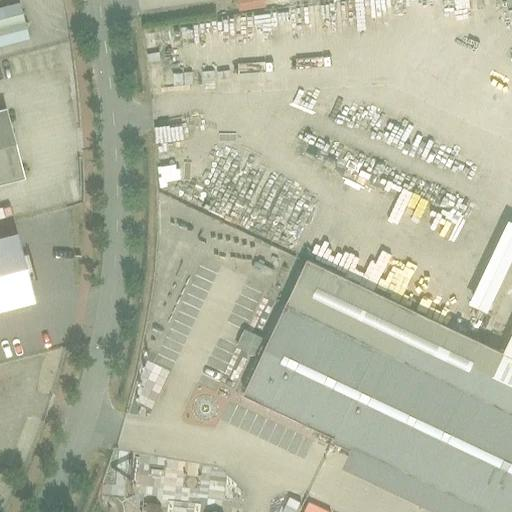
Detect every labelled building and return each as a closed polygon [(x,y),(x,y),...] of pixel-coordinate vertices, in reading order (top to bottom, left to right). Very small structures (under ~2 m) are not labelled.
[(238,0),(241,11),(267,5),(265,0),(238,0)] [(18,6),(0,10),(0,43),(27,36),(18,6)] [(5,110),(0,110),(0,181),(23,176),(5,110)] [(159,161),(161,185),(202,183),(200,158),(159,161)] [(490,313),(511,263),(511,221),(508,220),(471,305),(490,313)] [(0,311),(33,303),(17,243),(0,247),(0,311)] [(511,339),(507,350),(307,259),(266,347),(247,391),(511,511),(511,339)] [(309,502),(304,511),(331,511),(309,502)]
